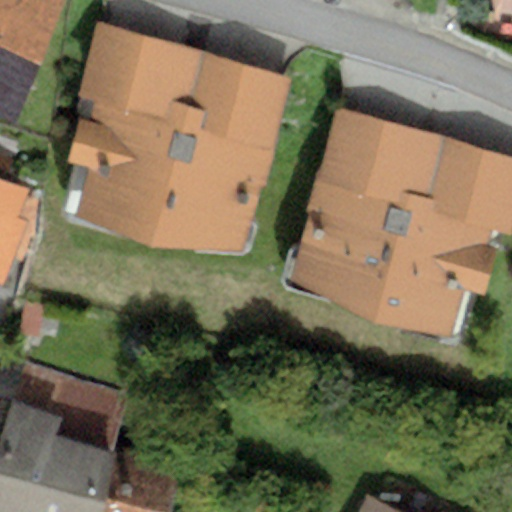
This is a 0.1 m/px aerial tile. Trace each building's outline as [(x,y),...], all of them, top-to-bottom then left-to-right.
[(88,0),(0,0),(0,95),(48,113),(88,0)] [(310,76),(120,27),(73,207),(263,256),(310,76)] [(507,334),(511,314),(511,150),(357,108),(310,280),(507,334)] [(44,204),(0,188),(0,283),(14,289),(44,204)] [(77,424),(28,411),(1,511),(119,511),(134,456),(73,440),(77,424)] [(119,511),(187,511),(197,473),(134,456),(119,511)] [(296,511),(299,500),(232,486),(225,511),(296,511)]
